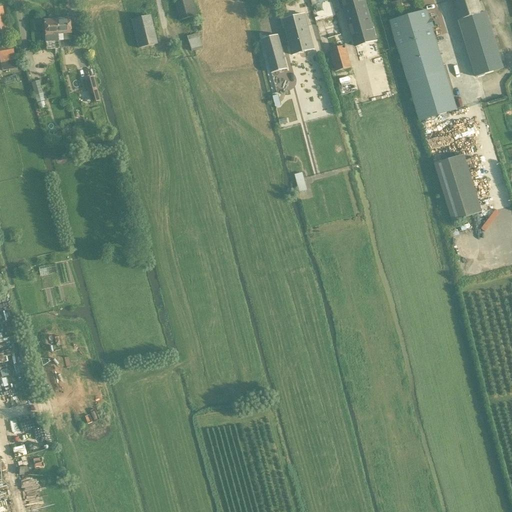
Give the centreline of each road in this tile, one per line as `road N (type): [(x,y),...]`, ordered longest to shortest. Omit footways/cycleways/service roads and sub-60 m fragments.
road 1 (unknown): [(445,0),(501,195)]
road 2 (unknown): [(0,373),(30,511)]
